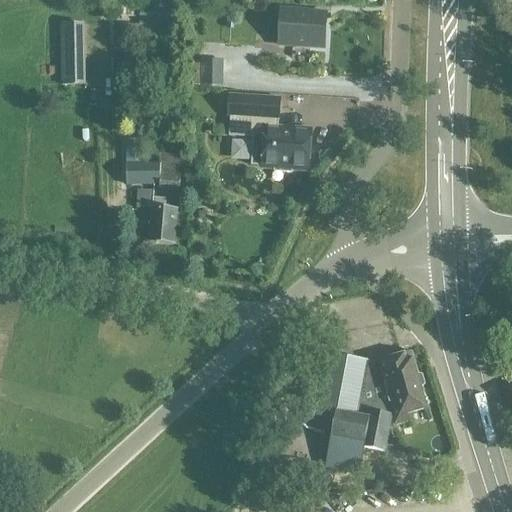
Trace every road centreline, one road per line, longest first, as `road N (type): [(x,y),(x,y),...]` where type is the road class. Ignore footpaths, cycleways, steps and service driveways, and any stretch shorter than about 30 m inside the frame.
road 1 (unclassified): [(404,0),(393,137),(350,198),(348,231),(360,265)]
road 2 (unclassified): [(61,511),(268,322)]
road 3 (tertiary): [(268,322),(0,256)]
road 4 (secondary): [(506,511),(472,409),(450,248)]
road 5 (secondary): [(450,248),(452,0)]
road 6 (unclassified): [(268,322),(277,342),(240,511)]
